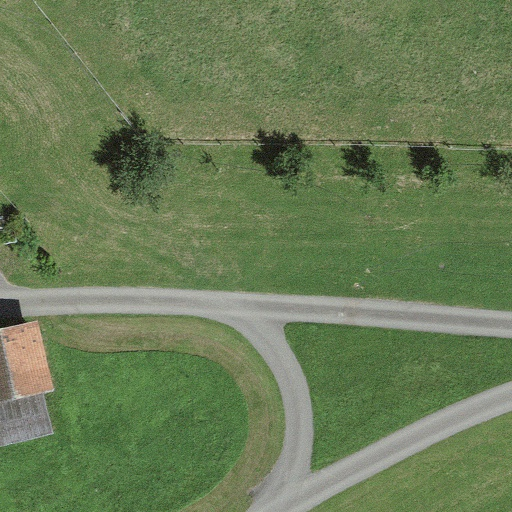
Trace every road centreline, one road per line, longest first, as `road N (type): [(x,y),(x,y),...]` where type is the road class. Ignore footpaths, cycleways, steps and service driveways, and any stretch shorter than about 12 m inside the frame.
road 1 (unclassified): [(511,324),(227,304),(0,304)]
road 2 (track): [(275,511),(511,394)]
road 3 (track): [(277,511),(299,433),(290,378),(227,304)]
